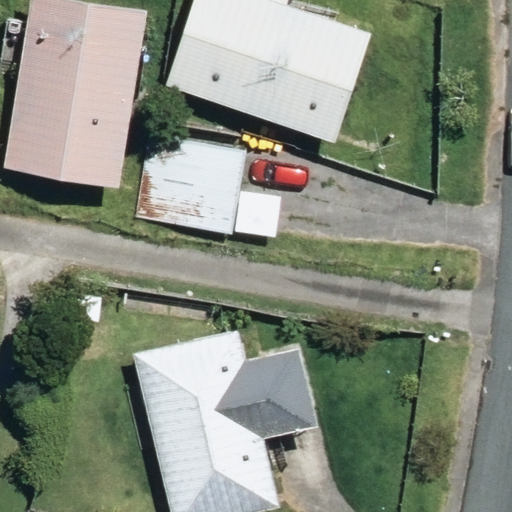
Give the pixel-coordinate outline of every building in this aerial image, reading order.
[(40,0),(13,159),(126,178),(154,0),(40,0)] [(195,0),(173,73),(337,126),(372,14),(328,0),(195,0)] [(154,213),(246,223),(257,138),(163,126),(154,213)] [(72,357),(117,357),(118,292),(74,290),(72,357)] [(147,342),(186,511),(222,511),(290,496),(247,318),(147,342)] [(278,396),(298,483),(337,474),(317,387),(278,396)]
